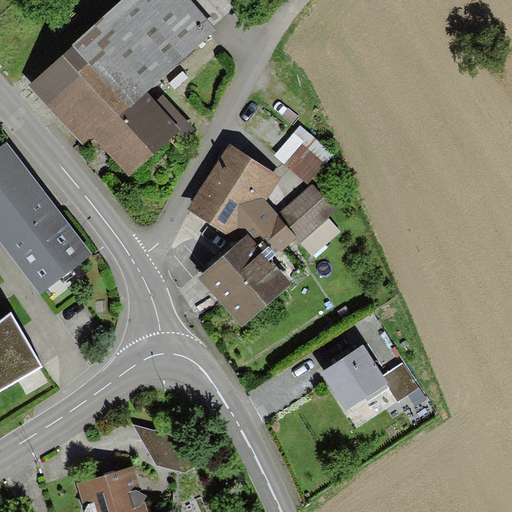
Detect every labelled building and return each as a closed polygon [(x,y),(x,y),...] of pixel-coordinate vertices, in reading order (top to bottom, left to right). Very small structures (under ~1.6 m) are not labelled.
[(160,102),(153,107),(147,101),(217,37),(183,0),(132,0),(32,92),(86,150),(94,143),(129,182),(186,130),(160,102)] [(305,125),(279,155),(311,184),(338,154),(305,125)] [(90,255),(6,143),(0,147),(0,238),(41,292),(90,255)] [(228,150),(190,209),(233,236),(270,178),(228,150)] [(206,280),(242,320),(282,284),(246,244),(206,280)] [(0,392),(42,367),(12,314),(0,323),(0,392)] [(324,367),(345,401),(386,376),(365,342),(324,367)] [(45,371),(24,384),(30,393),(50,381),(45,371)] [(139,511),(127,470),(78,485),(86,511),(139,511)]
